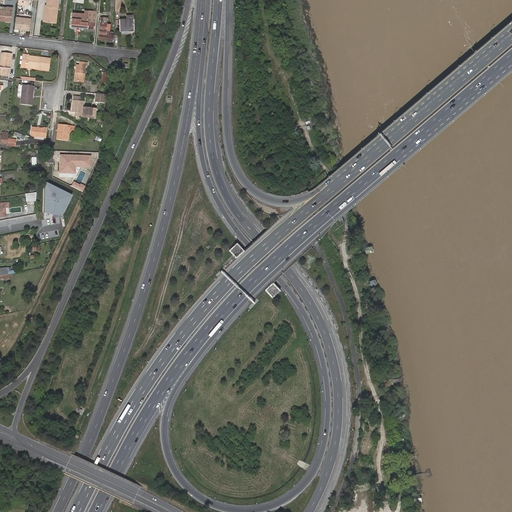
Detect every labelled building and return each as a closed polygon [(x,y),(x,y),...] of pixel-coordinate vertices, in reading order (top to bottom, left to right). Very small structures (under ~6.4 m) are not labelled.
[(59,0),(46,0),(46,6),(44,5),(42,22),(56,24),(59,0)] [(1,5),(0,5),(0,19),(11,21),(12,7),(7,6),(7,9),(1,9),(1,5)] [(94,28),(96,12),(84,10),(84,13),(72,12),(71,26),(94,28)] [(134,19),(134,15),(126,16),(126,19),(119,20),(119,31),(135,30),(134,19)] [(21,18),(16,17),(15,29),(20,30),(21,29),(29,30),(31,20),(21,19),(21,18)] [(107,17),(101,17),(99,39),(114,40),(114,34),(107,33),(107,17)] [(2,54),(1,68),(0,67),(0,75),(9,76),(12,55),(2,54)] [(40,58),(22,56),(21,68),(47,71),(48,59),(42,58),(42,61),(40,61),(40,58)] [(85,82),(87,67),(90,67),(90,63),(82,62),(81,66),(77,65),(76,81),(85,82)] [(32,106),(34,86),(22,84),(20,105),(32,106)] [(106,95),(97,94),(96,102),(105,103),(106,95)] [(73,96),(71,113),(75,113),(75,116),(94,119),(95,109),(83,108),(83,102),(81,101),(81,97),(73,96)] [(75,126),(60,125),(60,131),(58,130),(57,140),(68,141),(69,132),(74,133),(75,126)] [(42,129),(32,128),(31,137),(47,138),(48,128),(43,128),(42,129)] [(8,140),(8,139),(9,136),(1,135),(0,142),(0,143),(8,144),(8,140)] [(62,216),(73,195),(44,181),(44,212),(52,215),(62,216)] [(25,193),(25,203),(36,202),(36,193),(25,193)] [(237,243),(228,251),(236,259),(244,251),(237,243)] [(0,269),(0,276),(10,274),(9,268),(0,269)] [(272,283),(264,291),(272,299),(280,291),(272,283)]
